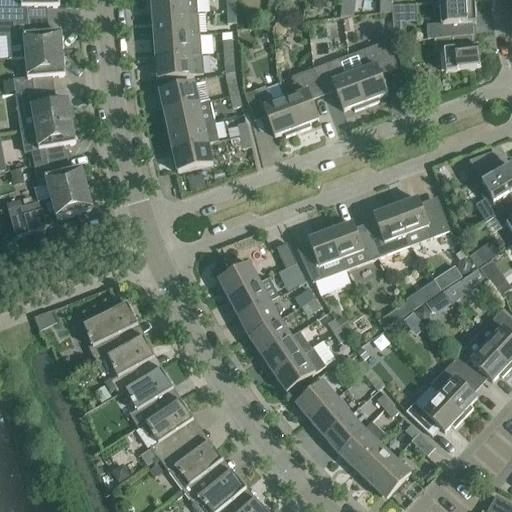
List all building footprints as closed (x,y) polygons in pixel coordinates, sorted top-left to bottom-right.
[(59,0),(0,0),(0,23),(29,22),(28,9),(60,9),(59,0)] [(151,0),(153,19),(198,16),(197,0),(151,0)] [(228,13),(236,13),(236,0),(227,0),(228,13)] [(269,0),(268,11),(276,12),(277,0),(269,0)] [(391,0),(380,0),(380,11),(391,11),(391,0)] [(476,3),(441,5),(442,26),(427,26),(428,41),(435,40),(474,37),(473,25),(477,25),(476,16),(476,3)] [(236,13),(228,13),(228,26),(237,25),(236,13)] [(200,36),(198,16),(153,19),(155,40),(191,37),(200,36)] [(29,22),(0,23),(0,39),(8,39),(24,38),(26,59),(64,55),(62,33),(30,36),(29,22)] [(191,37),(155,40),(157,60),(192,58),(191,37)] [(474,37),(435,40),(435,54),(444,53),(446,74),(481,70),(480,64),(480,57),(479,48),(475,48),(474,37)] [(10,60),(26,59),(24,38),(8,39),(10,60)] [(225,55),(233,55),(232,42),(224,43),(225,55)] [(355,75),(366,105),(388,96),(379,72),(397,65),(390,46),(389,43),(362,53),(366,71),(355,75)] [(14,81),(15,84),(3,86),(4,98),(16,96),(55,91),(53,79),(66,78),(64,55),(26,59),(28,80),(14,81)] [(234,67),(233,55),(225,55),(225,68),(234,67)] [(192,58),(157,60),(158,82),(194,79),(192,58)] [(366,105),(355,75),(345,79),(335,63),(314,71),(323,93),(335,88),(344,113),(366,105)] [(297,97),(286,101),(297,130),(319,122),(310,98),(323,93),(314,71),(293,79),(297,97)] [(164,113),(200,105),(195,84),(160,92),(164,113)] [(231,98),(239,96),(237,84),(228,86),(231,98)] [(297,130),(286,101),(276,105),(266,89),(245,97),(253,119),(266,114),(275,139),(297,130)] [(57,103),(55,91),(16,96),(19,118),(33,116),(35,130),(73,123),(69,101),(57,103)] [(239,96),(231,98),(233,111),(242,109),(239,96)] [(200,105),(164,113),(169,133),(204,125),(200,105)] [(73,123),(35,130),(24,132),(27,154),(31,154),(34,167),(68,160),(65,147),(77,145),(73,123)] [(215,123),(204,125),(169,133),(173,153),(209,146),(219,143),(215,123)] [(241,139),(249,137),(247,125),(238,127),(241,139)] [(252,149),(249,137),(241,139),(243,151),(252,149)] [(213,167),(209,146),(173,153),(178,174),(213,167)] [(488,167),(497,161),(491,150),(481,156),(488,167)] [(71,172),(68,160),(34,167),(39,189),(47,187),(51,200),(88,190),(82,169),(71,172)] [(446,166),(436,172),(445,187),(455,182),(446,166)] [(493,220),(511,207),(511,172),(507,171),(484,184),(482,181),(474,186),(484,201),(475,207),(486,224),(493,220)] [(20,172),(10,174),(13,184),(22,181),(20,172)] [(88,190),(51,200),(22,208),(8,212),(15,238),(49,229),(46,218),(55,215),(57,222),(94,212),(88,190)] [(418,200),(396,209),(407,237),(428,229),(432,240),(451,233),(446,223),(439,204),(422,210),(418,200)] [(511,207),(493,220),(501,231),(508,226),(511,232),(511,207)] [(378,227),(367,231),(378,261),(399,253),(395,241),(407,237),(396,209),(374,217),(378,227)] [(353,225),(331,233),(342,262),(346,273),(378,261),(367,231),(357,235),(353,225)] [(342,262),(331,233),(309,241),(313,252),(300,257),(313,285),(324,281),(320,270),(342,262)] [(290,269),(297,266),(288,245),(277,250),(286,271),(290,269)] [(496,278),(487,265),(478,253),(471,258),(489,283),(496,278)] [(461,262),(459,269),(462,274),(467,275),(471,272),(473,265),(470,260),(465,259),(461,262)] [(229,301),(260,285),(250,265),(218,281),(229,301)] [(306,285),(297,266),(290,269),(299,289),(306,285)] [(469,278),(443,295),(452,306),(477,290),(469,278)] [(406,299),(414,310),(440,291),(432,280),(406,299)] [(260,285),(229,301),(239,320),(270,304),(260,285)] [(506,285),(495,292),(500,299),(511,292),(506,285)] [(309,305),(315,301),(309,291),(302,295),(309,305)] [(315,301),(309,305),(315,315),(322,311),(315,301)] [(270,304),(239,320),(249,340),(280,322),(270,304)] [(96,364),(133,344),(127,333),(131,330),(133,326),(137,324),(128,305),(83,329),(93,348),(90,350),(89,349),(88,349),(96,364)] [(425,307),(416,314),(423,323),(428,319),(429,312),(425,307)] [(511,321),(502,312),(478,338),(509,367),(511,363),(511,321)] [(335,321),(341,331),(349,326),(344,316),(335,321)] [(335,335),(341,331),(335,321),(328,325),(335,335)] [(280,322),(249,340),(262,359),(291,339),(280,322)] [(348,341),(341,331),(335,335),(341,345),(348,341)] [(301,333),(291,339),(262,359),(274,377),(313,350),(301,333)] [(133,344),(96,364),(97,366),(107,360),(117,378),(110,381),(118,397),(151,377),(144,366),(149,364),(150,359),(154,357),(144,338),(133,344)] [(478,338),(455,363),(477,385),(485,377),(493,384),(509,367),(478,338)] [(314,349),(313,350),(274,377),(287,395),(327,368),(314,349)] [(363,349),(357,354),(364,361),(369,357),(363,349)] [(365,377),(371,372),(364,362),(357,368),(365,377)] [(477,385),(455,363),(430,389),(439,397),(461,418),(477,401),(470,393),(477,385)] [(161,371),(151,377),(118,397),(119,398),(126,394),(136,411),(130,415),(139,430),(170,409),(163,398),(167,395),(168,390),(173,388),(161,371)] [(385,388),(371,372),(365,377),(379,394),(385,388)] [(310,423),(337,400),(323,383),(296,406),(310,423)] [(385,411),(392,406),(384,397),(378,402),(385,411)] [(461,418),(439,397),(423,414),(415,405),(406,414),(429,436),(437,427),(445,435),(461,418)] [(351,417),(337,400),(310,423),(324,439),(351,417)] [(181,402),(170,409),(139,430),(139,431),(146,427),(157,444),(151,448),(160,462),(191,440),(184,429),(187,427),(188,422),(192,419),(181,402)] [(399,415),(392,406),(385,411),(393,420),(399,415)] [(351,417),(324,439),(339,457),(364,432),(351,417)] [(371,425),(364,432),(339,457),(355,472),(379,446),(386,439),(371,425)] [(415,441),(420,435),(411,427),(406,432),(415,441)] [(420,435),(415,441),(412,444),(428,459),(436,450),(420,435)] [(200,450),(191,440),(160,462),(170,476),(176,471),(189,487),(182,492),(183,493),(213,470),(224,463),(211,447),(208,449),(203,448),(200,450)] [(395,461),(379,446),(355,472),(371,487),(395,461)] [(395,461),(371,487),(387,502),(411,477),(395,461)] [(149,472),(154,479),(163,472),(158,466),(149,472)] [(119,470),(112,474),(119,484),(129,477),(124,470),(119,470)] [(213,470),(183,493),(194,506),(200,501),(208,511),(221,511),(237,499),(247,491),(234,475),(230,478),(225,478),(222,481),(213,470)] [(511,511),(511,507),(496,498),(488,511),(511,511)] [(237,499),(221,511),(265,511),(258,503),(254,506),(249,506),(246,509),(237,499)]
